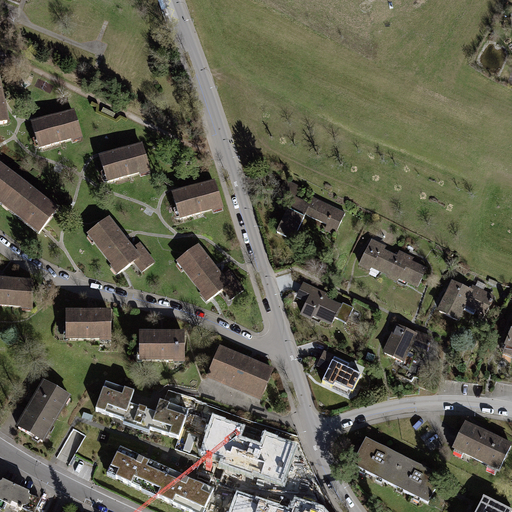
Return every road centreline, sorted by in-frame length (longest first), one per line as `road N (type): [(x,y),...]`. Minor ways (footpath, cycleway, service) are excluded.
road 1 (residential): [(284,346),(169,0)]
road 2 (residential): [(284,346),(263,348),(188,316),(60,281),(0,245)]
road 3 (residential): [(310,433),(407,403),(511,407)]
road 4 (residential): [(128,511),(0,447)]
